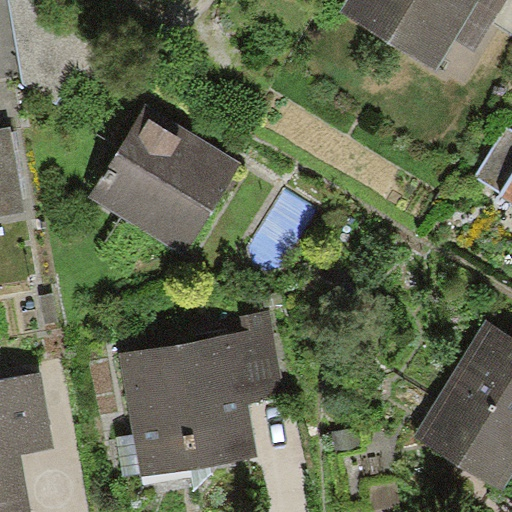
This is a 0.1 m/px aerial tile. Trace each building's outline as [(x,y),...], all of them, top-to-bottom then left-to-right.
[(113,50),(25,0),(9,0),(24,86),(58,105),(77,72),(95,82),(113,50)] [(354,0),(345,16),(440,72),(457,43),(476,54),(507,0),(354,0)] [(246,165),(153,108),(97,197),(191,254),(246,165)] [(511,131),(508,129),(478,181),(506,197),(503,203),(511,207),(511,131)] [(0,138),(0,218),(22,215),(9,137),(0,138)] [(240,335),(121,357),(143,478),(254,458),(244,405),(286,397),(271,312),(237,318),(240,335)] [(511,485),(511,344),(488,330),(419,447),(505,498),(511,485)] [(45,377),(0,383),(0,511),(34,511),(25,451),(55,447),(45,377)] [(397,425),(332,436),(335,458),(330,459),(338,511),(366,511),(410,505),(397,425)]
